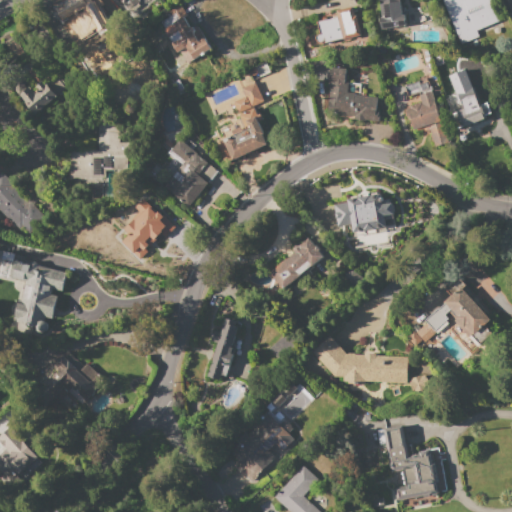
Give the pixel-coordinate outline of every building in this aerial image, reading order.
[(93,0),(80,6),(90,30),(104,24),(94,0),(93,0)] [(112,0),(138,0),(139,1),(121,13),(112,0)] [(400,0),(401,1),(400,2),(401,8),(404,7),(404,9),(407,9),(407,13),(404,13),(405,15),(404,15),(405,25),(380,29),(378,15),(381,15),(378,0),(400,0)] [(491,0),(499,19),(474,29),(478,38),(459,46),(440,0),(491,0)] [(160,22),(169,16),(167,12),(180,5),(186,16),(183,17),(190,28),(195,24),(203,38),(205,38),(211,49),(185,64),(179,52),(177,53),(163,29),(164,29),(160,22)] [(315,22),(337,17),(335,11),(353,7),(354,13),(356,13),(361,35),(316,45),(314,35),(318,34),(315,22)] [(329,67),(345,69),(344,82),(362,85),(361,96),(376,98),(376,104),(375,104),(374,111),(377,111),(377,114),(379,114),(378,121),(364,119),(364,121),(353,119),(353,116),(326,113),(329,88),(326,88),(329,67)] [(448,76),(456,72),(457,75),(466,71),(473,88),(456,95),(448,76)] [(29,87),(32,90),(36,87),(36,86),(43,80),(44,82),(45,80),(48,83),(55,77),(65,88),(33,114),(28,108),(29,107),(19,95),(29,87)] [(404,86),(418,82),(419,84),(426,82),(428,92),(419,95),(418,93),(407,97),(404,86)] [(241,89),(254,83),(263,101),(239,112),(235,103),(245,99),(241,89)] [(413,130),(409,118),(407,119),(404,110),(409,108),(409,106),(421,102),(419,95),(432,91),(447,142),(434,146),(429,131),(422,133),(420,128),(413,130)] [(459,100),(475,94),(479,105),(486,102),(491,113),(484,116),(485,118),(462,128),(458,119),(460,118),(458,111),(462,109),(459,100)] [(240,114),(253,108),(257,117),(256,117),(263,134),(262,134),(266,144),(223,163),(215,145),(223,142),(222,142),(223,141),(223,140),(233,135),(231,131),(240,126),(242,131),(248,128),(246,122),(244,123),(240,114)] [(68,152),(97,151),(96,122),(123,121),(123,151),(127,151),(127,169),(104,170),(104,177),(69,178),(68,152)] [(179,138),(195,152),(194,152),(197,154),(199,152),(207,158),(205,161),(216,170),(206,182),(207,183),(187,207),(170,193),(172,191),(165,185),(184,161),(169,150),(179,138)] [(0,171),(1,171),(11,181),(4,188),(26,210),(25,212),(31,218),(22,226),(16,220),(12,224),(0,212),(0,171)] [(333,204),(346,201),(345,197),(382,191),(384,203),(391,202),(393,215),(384,216),(386,228),(374,230),(375,233),(365,235),(364,231),(351,233),(351,232),(343,233),(342,225),(336,226),(335,220),(334,221),(332,211),(334,211),(333,204)] [(156,209),(161,215),(162,214),(174,226),(163,237),(159,233),(144,247),(148,250),(143,255),(144,256),(138,261),(121,244),(156,209)] [(323,256),(311,266),(300,275),(300,276),(283,290),(269,273),(286,259),(294,253),(293,252),(292,250),(292,249),(293,247),(294,246),(295,245),(297,245),(298,246),(308,238),(323,256)] [(44,332),(42,333),(40,333),(37,332),(36,330),(35,328),(25,325),(25,324),(15,322),(14,318),(18,300),(20,300),(25,281),(10,278),(14,260),(23,262),(23,263),(27,264),(35,260),(39,266),(66,273),(62,291),(51,289),(50,294),(57,296),(52,319),(44,317),(43,321),(44,322),(46,324),(47,326),(47,328),(46,330),(44,332)] [(460,287),(489,320),(469,337),(454,320),(456,319),(454,317),(456,315),(450,309),(444,315),(447,319),(445,320),(446,321),(434,332),(426,323),(424,320),(437,308),(438,309),(444,304),(443,302),(460,287)] [(207,373),(217,344),(210,342),(214,329),(221,332),(226,318),(235,321),(233,325),(238,327),(234,337),(235,338),(233,346),(232,346),(232,348),(234,348),(225,376),(220,375),(218,381),(211,379),(212,375),(207,373)] [(434,332),(423,342),(421,340),(415,346),(406,337),(412,332),(410,329),(416,324),(420,329),(426,323),(434,332)] [(311,352),(329,336),(346,354),(345,354),(348,354),(348,353),(355,354),(355,355),(363,355),(363,353),(376,354),(375,356),(408,357),(406,383),(364,382),(364,384),(359,384),(359,385),(353,385),(353,381),(342,381),(342,377),(334,377),(311,352)] [(66,351),(82,366),(85,363),(102,379),(80,402),(63,387),(58,393),(59,394),(53,401),(39,388),(49,377),(51,378),(59,370),(53,365),(62,355),(62,356),(66,351)] [(411,378),(418,376),(419,377),(424,375),(424,378),(427,378),(429,386),(423,388),(423,390),(414,393),(413,390),(411,391),(408,381),(410,381),(409,380),(411,379),(411,378)] [(346,409),(357,416),(354,422),(343,415),(346,409)] [(266,411),(267,412),(269,411),(278,421),(282,418),(292,429),(287,433),(294,440),(281,453),(276,448),(270,454),(274,458),(262,469),(263,470),(250,483),(245,478),(244,479),(233,468),(238,463),(229,452),(238,444),(235,441),(244,433),(247,435),(253,429),(250,427),(266,411)] [(375,431),(383,430),(383,429),(402,425),(408,459),(421,457),(421,455),(419,454),(418,452),(428,450),(429,453),(431,452),(433,462),(434,461),(438,483),(436,484),(438,493),(396,501),(394,489),(405,487),(402,470),(390,473),(385,444),(378,446),(375,431)] [(0,435),(8,429),(34,460),(9,481),(0,470),(0,454),(5,450),(3,447),(2,447),(0,444),(0,435)] [(303,466),(317,480),(302,496),(319,511),(287,511),(273,498),(303,466)] [(372,507),(371,499),(382,498),(383,505),(372,507)]
